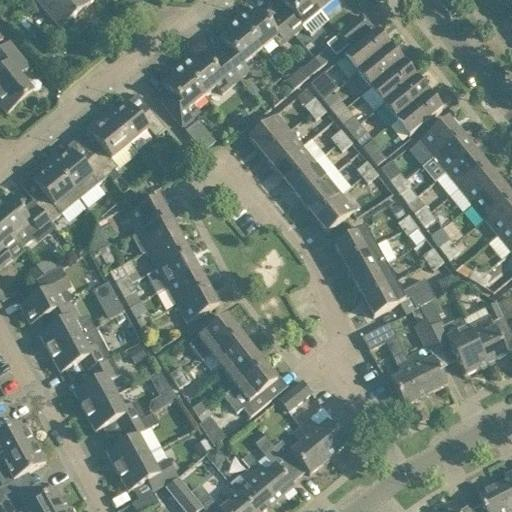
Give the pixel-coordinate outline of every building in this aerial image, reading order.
[(35,0),(34,1),(60,31),(95,0),(35,0)] [(273,0),(268,5),(271,10),(293,37),(303,29),(311,37),(328,23),(320,13),(308,0),(273,0)] [(308,0),(320,13),(335,0),(308,0)] [(242,15),(235,21),(260,52),(277,38),(283,46),(293,37),(271,10),(262,17),(256,11),(246,19),(242,15)] [(338,36),(348,47),(371,28),(362,17),(338,36)] [(226,48),(217,56),(239,82),(249,74),(243,66),(260,52),(235,21),(227,27),(231,32),(220,40),(226,48)] [(343,60),(356,76),(363,70),(391,47),(377,31),(350,54),(343,60)] [(31,95),(17,78),(28,69),(8,44),(0,50),(0,107),(6,116),(31,95)] [(356,76),(369,92),(376,86),(404,63),(391,47),(363,70),(356,76)] [(330,63),(323,54),(315,61),(322,69),(330,63)] [(187,61),(179,67),(204,98),(215,89),(222,97),(239,82),(217,56),(208,63),(201,56),(190,65),(187,61)] [(376,86),(369,92),(382,107),(417,79),(404,63),(376,86)] [(204,98),(179,67),(172,73),(175,77),(163,87),(170,94),(160,103),(202,154),(215,144),(202,129),(194,119),(199,115),(193,107),(204,98)] [(286,83),(293,92),(307,80),(300,72),(286,83)] [(310,87),(323,103),(333,95),(320,79),(310,87)] [(382,107),(395,123),(430,95),(417,79),(382,107)] [(304,109),(310,116),(320,108),(306,92),(296,100),(304,109)] [(323,103),(336,119),(346,111),(333,95),(323,103)] [(430,95),(395,123),(408,140),(415,134),(441,112),(428,97),(430,95)] [(113,110),(105,117),(129,146),(148,131),(154,140),(165,131),(149,112),(139,120),(128,106),(117,115),(113,110)] [(320,108),(310,116),(316,123),(325,115),(320,108)] [(336,119),(349,134),(359,126),(346,111),(336,119)] [(101,151),(92,159),(108,178),(118,170),(119,171),(138,156),(129,146),(105,117),(86,132),(101,151)] [(229,129),(236,138),(251,127),(244,118),(229,129)] [(248,140),(261,157),(289,134),(275,118),(248,140)] [(419,144),(432,160),(460,137),(447,121),(419,144)] [(349,134),(362,150),(372,142),(359,126),(349,134)] [(330,141),(336,148),(346,140),(340,133),(330,141)] [(261,157),(274,173),(301,150),(289,134),(261,157)] [(432,160),(445,176),(473,153),(460,137),(432,160)] [(346,140),(336,148),(342,155),(352,147),(346,140)] [(372,142),(362,150),(377,168),(385,161),(379,154),(379,151),(372,142)] [(274,173),(287,188),(314,166),(301,150),(274,173)] [(56,157),(48,164),(72,193),(79,202),(108,178),(92,159),(82,166),(71,153),(60,162),(56,157)] [(445,176),(458,192),(486,169),(473,153),(445,176)] [(44,197),(34,205),(50,225),(79,202),(72,193),(48,164),(40,170),(44,175),(33,183),(44,197)] [(380,171),(394,191),(405,183),(391,164),(380,171)] [(356,173),(362,180),(372,171),(366,165),(356,173)] [(287,188),(300,204),(327,181),(314,166),(287,188)] [(458,192),(471,207),(499,185),(486,169),(458,192)] [(372,171),(362,180),(375,196),(386,188),(372,171)] [(300,204),(313,220),(340,197),(327,181),(300,204)] [(405,183),(394,191),(400,198),(410,190),(405,183)] [(471,207),(484,223),(511,200),(499,185),(471,207)] [(340,197),(313,220),(326,236),(354,213),(340,197)] [(10,198),(0,205),(0,224),(16,244),(22,251),(33,241),(37,246),(55,231),(52,228),(50,225),(34,205),(32,203),(21,212),(10,198)] [(407,207),(418,222),(428,214),(417,199),(407,207)] [(477,229),(490,245),(497,239),(511,226),(511,200),(484,223),(477,229)] [(127,218),(137,236),(168,219),(158,201),(127,218)] [(404,217),(397,207),(390,211),(397,222),(404,217)] [(418,222),(430,238),(440,230),(428,214),(418,222)] [(141,257),(147,254),(178,237),(168,219),(137,236),(132,239),(141,257)] [(398,226),(403,233),(413,226),(408,219),(398,226)] [(16,244),(0,224),(0,271),(7,266),(4,263),(10,258),(5,253),(16,244)] [(413,226),(403,233),(408,240),(418,233),(413,226)] [(501,262),(510,254),(511,252),(511,226),(497,239),(490,245),(488,247),(501,262)] [(333,248),(343,266),(374,249),(364,230),(333,248)] [(430,238),(442,255),(452,247),(440,230),(430,238)] [(147,254),(156,272),(188,255),(178,237),(147,254)] [(422,259),(427,267),(438,259),(425,242),(412,251),(419,261),(422,259)] [(98,253),(102,261),(114,254),(109,247),(98,253)] [(452,247),(442,255),(448,264),(459,256),(452,247)] [(343,266),(353,284),(384,267),(374,249),(343,266)] [(114,254),(102,261),(106,269),(118,262),(114,254)] [(156,296),(166,290),(198,273),(188,255),(156,272),(146,278),(156,296)] [(438,259),(427,267),(432,273),(443,266),(438,259)] [(109,275),(119,292),(131,286),(140,281),(130,263),(109,275)] [(353,284),(363,302),(394,284),(384,267),(353,284)] [(31,277),(30,280),(31,283),(32,286),(35,285),(44,280),(45,279),(36,269),(34,271),(32,273),(31,277)] [(468,281),(476,286),(482,274),(475,270),(468,281)] [(19,307),(30,328),(40,322),(61,310),(55,299),(70,290),(60,271),(45,279),(44,280),(35,285),(35,286),(36,286),(41,295),(19,307)] [(166,290),(176,308),(208,290),(198,273),(166,290)] [(482,274),(476,286),(483,290),(490,279),(482,274)] [(419,310),(430,304),(435,301),(424,282),(400,296),(394,284),(363,302),(373,320),(399,306),(405,317),(411,314),(419,310)] [(131,286),(119,292),(122,299),(135,293),(131,286)] [(208,290),(176,308),(186,326),(218,309),(208,290)] [(116,300),(100,309),(108,324),(124,315),(116,300)] [(128,311),(138,329),(151,322),(141,303),(128,311)] [(430,304),(419,310),(439,350),(450,344),(430,304)] [(38,336),(49,356),(80,339),(73,326),(80,323),(70,305),(61,310),(40,322),(30,328),(35,337),(38,336)] [(467,329),(466,329),(486,367),(507,356),(506,354),(511,351),(511,339),(506,328),(502,319),(495,306),(463,322),(467,329)] [(419,310),(411,314),(417,327),(414,329),(427,356),(439,350),(419,310)] [(511,315),(511,314),(502,319),(506,328),(511,325),(511,315)] [(202,363),(210,357),(238,335),(225,318),(209,331),(197,340),(189,347),(202,363)] [(151,322),(138,329),(142,337),(155,330),(151,322)] [(361,340),(369,354),(386,344),(395,340),(388,326),(379,330),(361,340)] [(486,367),(466,329),(456,335),(461,345),(451,351),(455,361),(464,378),(486,367)] [(84,375),(87,374),(111,361),(101,344),(94,331),(80,339),(49,356),(60,376),(79,365),(84,375)] [(210,357),(222,373),(251,351),(238,335),(210,357)] [(139,348),(128,354),(135,366),(146,360),(139,348)] [(222,373),(235,389),(263,367),(251,351),(222,373)] [(406,360),(403,355),(393,360),(396,366),(395,366),(401,376),(390,382),(404,409),(425,398),(406,360)] [(417,355),(406,360),(425,398),(447,387),(433,360),(422,366),(417,355)] [(73,395),(84,415),(115,397),(108,385),(120,378),(111,361),(87,374),(92,384),(73,395)] [(263,367),(235,389),(223,398),(236,415),(243,410),(250,420),(271,403),(263,394),(276,383),(263,367)] [(180,370),(168,377),(173,384),(185,377),(180,370)] [(185,377),(173,384),(178,391),(178,392),(189,384),(185,377)] [(302,383),(286,396),(278,403),(288,415),(296,408),(312,395),(302,383)] [(171,393),(152,403),(158,413),(177,402),(171,393)] [(124,432),(136,425),(145,420),(136,403),(122,411),(115,397),(84,415),(95,435),(118,422),(124,432)] [(203,404),(192,411),(196,418),(207,411),(203,404)] [(196,418),(201,426),(212,419),(207,411),(196,418)] [(145,420),(136,425),(141,435),(141,436),(157,427),(151,417),(145,420)] [(309,422),(300,429),(327,462),(346,447),(327,423),(317,431),(309,422)] [(0,462),(33,444),(24,428),(21,430),(18,425),(0,435),(0,462)] [(281,443),(273,450),(298,480),(305,473),(309,477),(327,462),(300,429),(291,437),(299,446),(290,453),(281,443)] [(116,474),(148,457),(137,437),(106,455),(116,474)] [(257,465),(248,473),(275,505),(293,490),(290,486),(298,480),(273,450),(264,438),(254,446),(272,468),(265,474),(257,465)] [(204,442),(194,448),(200,457),(210,451),(204,442)] [(0,480),(1,481),(9,477),(13,483),(45,465),(33,444),(0,462),(0,480)] [(206,457),(214,467),(224,459),(216,449),(206,457)] [(152,494),(177,481),(167,462),(154,469),(148,457),(116,474),(128,495),(146,484),(152,494)] [(230,487),(230,488),(249,511),(266,511),(275,505),(248,473),(239,480),(246,489),(238,496),(230,487)] [(508,484),(497,489),(508,511),(511,511),(511,475),(506,479),(508,484)] [(181,511),(200,511),(202,511),(190,496),(178,480),(177,481),(165,491),(181,511)] [(0,505),(16,497),(9,485),(0,489),(0,505)] [(190,496),(202,511),(203,511),(249,511),(230,488),(220,495),(228,504),(219,511),(212,502),(206,507),(202,501),(205,499),(197,490),(190,496)] [(508,511),(497,489),(486,495),(484,490),(477,494),(486,511),(508,511)] [(0,511),(19,511),(23,510),(23,511),(68,511),(70,511),(66,511),(65,511),(55,492),(29,506),(22,494),(16,497),(0,505),(0,511)] [(159,507),(152,494),(131,506),(134,511),(148,511),(155,508),(159,507)]
